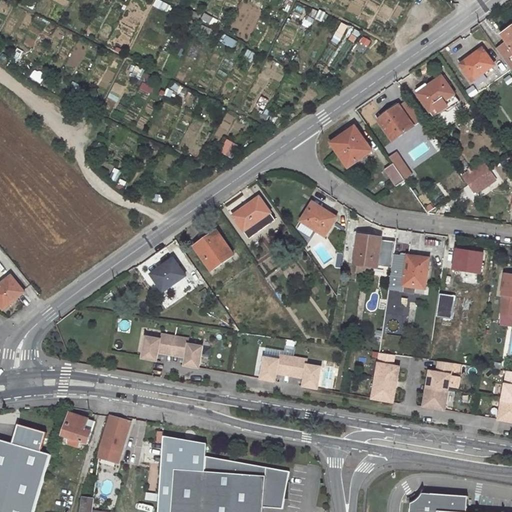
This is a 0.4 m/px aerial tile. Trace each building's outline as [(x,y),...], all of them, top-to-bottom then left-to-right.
[(511,28),(502,36),(508,43),(497,50),(511,71),(511,28)] [(484,49),(462,64),(473,81),(496,66),(484,49)] [(497,65),(503,74),(507,71),(501,62),(497,65)] [(460,102),(442,77),(427,88),(425,86),(417,91),(418,93),(417,94),(434,117),(445,109),(447,111),(460,102)] [(397,103),(386,111),(388,114),(380,120),(393,137),(412,123),(397,103)] [(356,127),(332,143),(349,168),(373,152),(356,127)] [(490,171),(483,161),(462,175),(469,185),(490,171)] [(394,164),(385,170),(397,186),(406,181),(394,164)] [(469,185),(477,196),(497,181),(490,171),(469,185)] [(260,197),(235,215),(246,232),(250,239),(276,221),(260,197)] [(314,202),(301,221),(325,236),(337,217),(314,202)] [(218,232),(196,248),(213,271),(235,255),(218,232)] [(359,237),(355,264),(359,265),(357,272),(374,275),(375,267),(378,267),(382,240),(359,237)] [(443,267),(481,273),(484,254),(458,250),(457,251),(446,250),(443,267)] [(409,256),(404,285),(425,289),(430,260),(409,256)] [(176,258),(151,275),(163,291),(187,275),(176,258)] [(511,275),(506,275),(503,295),(511,296),(511,275)] [(11,276),(0,285),(0,304),(4,310),(25,293),(11,276)] [(160,339),(145,337),(142,359),(156,361),(158,352),(165,353),(166,349),(173,350),(175,336),(167,335),(166,340),(160,339)] [(181,352),(180,356),(187,357),(186,366),(201,369),(204,347),(189,344),(183,343),(184,338),(175,336),(173,350),(181,352)] [(376,377),(390,380),(398,381),(400,366),(392,365),(394,355),(380,353),(376,377)] [(292,371),(294,357),(286,355),(285,360),(279,359),(264,357),(260,378),(275,381),(276,373),(283,374),(284,370),(292,371)] [(294,357),(292,371),(299,373),(298,377),(305,378),(303,386),(318,389),(321,367),(307,364),(301,363),(301,358),(294,357)] [(428,371),(426,385),(433,386),(448,389),(449,389),(451,375),(453,363),(437,361),(435,372),(428,371)] [(503,398),(511,399),(511,371),(507,371),(503,398)] [(451,387),(458,388),(459,376),(453,375),(451,387)] [(373,399),(394,402),(394,401),(397,387),(389,386),(390,380),(376,377),(373,399)] [(424,392),(431,393),(433,386),(426,385),(424,392)] [(422,406),(445,410),(445,409),(449,389),(448,389),(433,386),(431,393),(424,392),(422,406)] [(499,419),(511,421),(511,399),(503,398),(501,405),(499,419)] [(95,421),(70,413),(62,435),(71,438),(69,444),(77,447),(79,441),(87,443),(95,421)] [(130,422),(111,416),(101,447),(100,457),(117,463),(130,422)] [(51,431),(19,423),(15,441),(0,436),(0,511),(36,511),(53,456),(45,454),(51,431)] [(159,511),(171,511),(174,469),(204,471),(205,455),(206,444),(165,437),(159,511)] [(171,511),(262,511),(263,506),(283,507),(285,470),(205,455),(204,471),(174,469),(171,511)] [(462,511),(463,497),(418,495),(416,497),(413,501),(410,503),(407,504),(406,511),(462,511)] [(92,511),(94,499),(83,497),(80,511),(92,511)]
